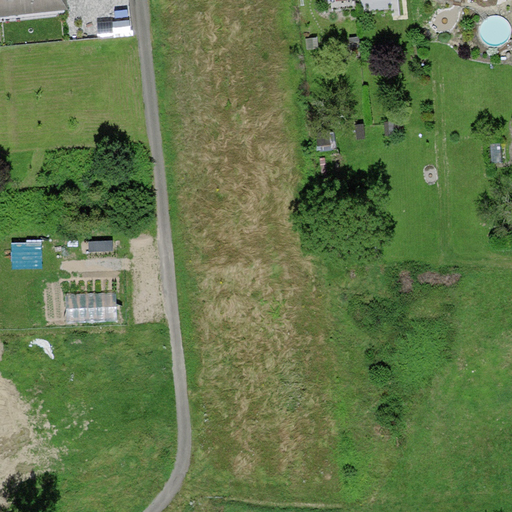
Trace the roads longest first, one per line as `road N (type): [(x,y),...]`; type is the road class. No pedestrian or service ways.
road 1 (track): [(139,0),(187,431),(184,465),(153,511)]
road 2 (primary): [(511,331),(296,374),(0,404)]
